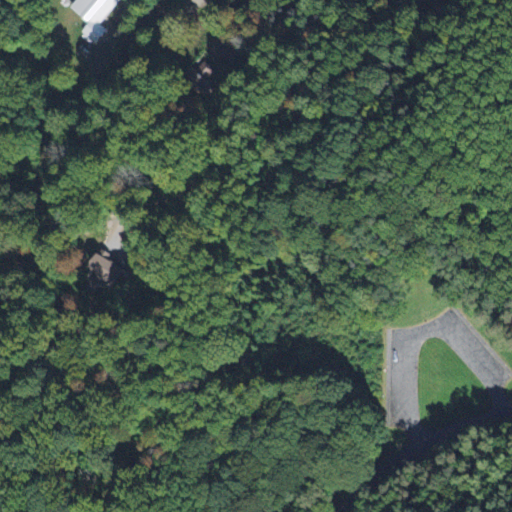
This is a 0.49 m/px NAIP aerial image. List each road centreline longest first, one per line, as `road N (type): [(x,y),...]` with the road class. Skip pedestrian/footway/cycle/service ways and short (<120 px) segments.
road 1 (residential): [(0,269),(43,249),(62,152),(199,0),(266,1),(249,32)]
road 2 (secondary): [(343,511),(405,454),(511,414)]
